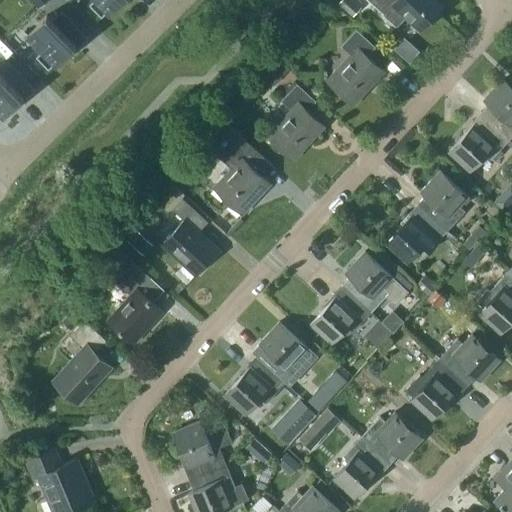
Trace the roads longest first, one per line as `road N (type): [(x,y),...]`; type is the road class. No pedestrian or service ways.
road 1 (residential): [(129,423),(503,11)]
road 2 (residential): [(181,0),(29,148),(0,155)]
road 3 (residential): [(511,402),(410,511)]
